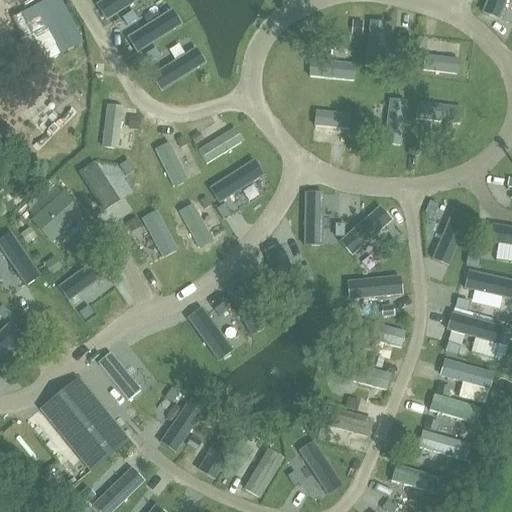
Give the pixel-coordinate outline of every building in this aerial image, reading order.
[(60,3),(57,0),(42,0),(11,18),(37,65),(51,57),(80,41),(60,3)] [(105,0),(96,6),(106,21),(137,0),(105,0)] [(487,0),(482,13),(498,20),(505,0),(487,0)] [(171,11),(127,39),(136,54),(180,26),(171,11)] [(132,13),(122,19),(126,26),(136,19),(132,13)] [(354,22),(353,32),(361,33),(362,23),(354,22)] [(369,23),(364,67),(380,69),(385,25),(369,23)] [(399,31),(397,41),(405,42),(406,32),(399,31)] [(418,38),(417,51),(426,52),(427,39),(418,38)] [(155,49),(145,56),(149,63),(159,56),(155,49)] [(195,50),(151,77),(160,92),(204,64),(195,50)] [(458,60),(424,56),(422,71),(456,75),(458,60)] [(311,62),(309,77),(353,82),(355,66),(311,62)] [(389,100),(383,144),(399,146),(405,102),(389,100)] [(417,104),(415,120),(459,125),(461,109),(417,104)] [(107,106),(102,146),(117,148),(122,108),(107,106)] [(350,116),(316,112),(314,127),(348,130),(350,116)] [(359,139),(360,127),(351,126),(350,138),(359,139)] [(198,152),(206,165),(241,143),(233,130),(198,152)] [(190,138),(194,144),(202,139),(198,133),(190,138)] [(180,149),(187,146),(183,137),(176,140),(180,149)] [(187,180),(168,144),(154,151),(173,187),(187,180)] [(408,145),(407,155),(414,155),(416,146),(408,145)] [(132,171),(126,162),(118,166),(125,176),(132,171)] [(247,164),(208,186),(216,200),(255,178),(247,164)] [(79,174),(103,211),(118,202),(93,165),(79,174)] [(63,194),(33,221),(37,226),(38,230),(43,235),(46,236),(50,241),(81,214),(63,194)] [(305,194),(304,246),(321,247),(322,195),(305,194)] [(211,206),(206,198),(200,201),(204,210),(211,206)] [(221,201),(215,205),(219,214),(226,210),(221,201)] [(198,248),(212,241),(192,205),(178,212),(198,248)] [(433,206),(427,217),(434,221),(440,210),(433,206)] [(379,209),(340,243),(351,256),(390,221),(379,209)] [(453,211),(432,260),(448,267),(468,218),(453,211)] [(155,212),(141,220),(162,259),(176,251),(155,212)] [(126,224),(129,231),(138,226),(134,219),(126,224)] [(335,225),(335,237),(343,237),(343,225),(335,225)] [(511,229),(491,226),(489,243),(497,245),(495,259),(511,261),(511,229)] [(10,234),(0,240),(0,249),(25,287),(40,277),(10,234)] [(392,241),(384,248),(388,253),(396,246),(392,241)] [(280,246),(264,253),(284,301),(300,295),(280,246)] [(101,258),(58,288),(68,302),(111,271),(101,258)] [(467,258),(466,267),(478,269),(479,260),(467,258)] [(55,259),(44,266),(52,278),(62,270),(55,259)] [(308,266),(299,269),(304,280),(312,277),(308,266)] [(511,282),(468,273),(464,290),(511,300),(511,282)] [(402,296),(400,278),(347,283),(349,301),(402,296)] [(240,283),(225,291),(251,336),(266,328),(240,283)] [(457,301),(455,310),(466,312),(468,303),(457,301)] [(223,304),(213,311),(219,318),(228,311),(223,304)] [(280,305),(272,309),(278,320),(286,315),(280,305)] [(1,306),(0,307),(0,317),(3,321),(10,314),(1,306)] [(88,307),(78,314),(84,321),(93,314),(88,307)] [(393,317),(393,307),(382,308),(382,318),(393,317)] [(201,310),(187,320),(218,362),(232,352),(201,310)] [(451,315),(447,331),(497,345),(502,328),(451,315)] [(357,321),(353,336),(400,349),(404,334),(357,321)] [(9,324),(0,332),(0,357),(21,336),(9,324)] [(27,343),(21,349),(30,357),(36,351),(27,343)] [(459,348),(447,344),(443,353),(455,358),(459,348)] [(430,353),(427,362),(439,365),(441,356),(430,353)] [(111,355),(98,365),(128,401),(140,392),(111,355)] [(371,357),(369,364),(379,367),(381,360),(371,357)] [(342,363),(338,379),(385,392),(390,376),(342,363)] [(491,375),(444,363),(440,377),(487,389),(491,375)] [(77,379),(39,410),(90,473),(128,442),(77,379)] [(449,390),(438,387),(436,394),(447,397),(449,390)] [(171,389),(164,398),(172,404),(179,394),(171,389)] [(433,397),(429,411),(473,424),(476,420),(477,414),(478,410),(434,397),(433,397)] [(346,400),(344,407),(354,410),(356,403),(346,400)] [(190,401),(160,444),(174,453),(204,411),(190,401)] [(371,422),(328,410),(324,426),(367,438),(371,422)] [(437,425),(426,422),(424,428),(435,432),(437,425)] [(226,426),(198,471),(213,480),(241,435),(226,426)] [(326,443),(329,433),(320,430),(317,441),(326,443)] [(422,433),(418,448),(465,462),(469,447),(422,433)] [(192,438),(186,446),(195,452),(200,443),(192,438)] [(313,443),(299,453),(327,496),(342,487),(313,443)] [(243,448),(236,459),(244,463),(250,452),(243,448)] [(281,460),(268,452),(245,490),(258,499),(281,460)] [(455,463),(452,474),(459,476),(462,465),(455,463)] [(435,495),(440,480),(395,467),(390,482),(435,495)] [(112,511),(144,482),(131,469),(93,506),(98,511),(112,511)] [(294,472),(287,477),(293,487),(301,482),(294,472)] [(87,504),(94,497),(87,489),(79,496),(87,504)] [(386,502),(381,509),(385,511),(393,511),(396,509),(386,502)] [(429,511),(431,506),(420,503),(418,510),(425,511),(429,511)]
